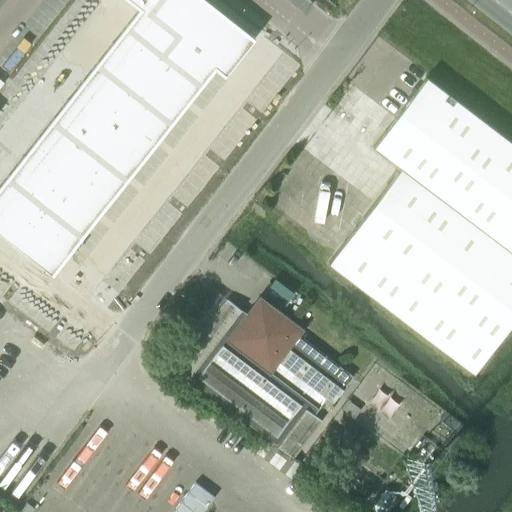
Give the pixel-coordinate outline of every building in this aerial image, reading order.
[(131,0),(141,7),(142,7),(148,11),(156,0),(131,0)] [(156,0),(148,11),(176,34),(213,63),(213,64),(214,64),(214,65),(221,71),(220,72),(223,75),(252,38),(254,37),(250,34),(250,35),(205,0),(156,0)] [(141,7),(126,25),(161,53),(176,34),(148,11),(142,7),(141,7)] [(126,25),(111,44),(146,72),(161,53),(126,25)] [(176,34),(161,53),(199,83),(214,65),(214,64),(213,64),(213,63),(176,34)] [(111,44),(96,63),(123,84),(131,91),(146,72),(111,44)] [(161,53),(146,72),(184,102),(199,83),(161,53)] [(96,63),(81,82),(108,103),(123,84),(96,63)] [(146,72),(131,91),(169,121),(184,102),(146,72)] [(478,373),(511,325),(511,142),(425,77),(372,147),(400,168),(328,262),(478,373)] [(81,82),(67,101),(94,122),(108,103),(81,82)] [(123,84),(108,103),(154,140),(169,121),(131,91),(123,84)] [(67,101),(52,120),(79,141),(94,122),(67,101)] [(108,103),(94,122),(139,158),(154,140),(108,103)] [(52,120),(37,138),(64,160),(79,141),(52,120)] [(94,122),(79,141),(125,177),(139,158),(94,122)] [(37,138),(22,157),(64,191),(79,172),(64,160),(37,138)] [(79,141),(64,160),(79,172),(110,196),(125,177),(79,141)] [(22,157),(7,176),(42,203),(49,209),(64,191),(22,157)] [(79,172),(64,191),(95,215),(110,196),(79,172)] [(0,232),(12,241),(42,203),(7,176),(0,184),(0,232)] [(64,191),(49,209),(80,234),(95,215),(64,191)] [(42,203),(12,241),(50,272),(51,273),(54,270),(52,269),(80,234),(49,209),(42,203)] [(352,376),(298,336),(303,329),(277,309),(270,310),(263,305),(257,306),(257,312),(245,313),(227,299),(214,316),(206,311),(195,325),(203,331),(175,368),(159,356),(158,357),(306,469),(306,468),(293,458),(321,421),(313,415),(326,398),(332,402),(352,376)] [(390,473),(368,501),(381,511),(382,511),(404,484),(390,473)] [(194,482),(171,511),(201,511),(213,497),(194,482)]
